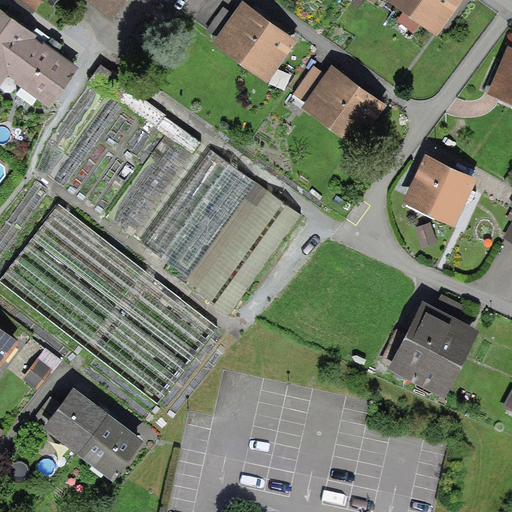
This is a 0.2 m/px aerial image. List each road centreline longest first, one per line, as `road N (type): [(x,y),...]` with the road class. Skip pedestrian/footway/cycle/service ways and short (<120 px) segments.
road 1 (residential): [(511,310),(411,267),(386,239),(380,192),(428,119)]
road 2 (residential): [(428,119),(264,0)]
road 3 (residential): [(428,119),(511,9)]
